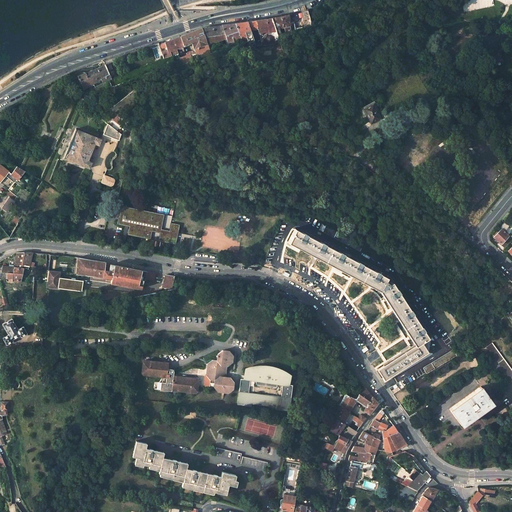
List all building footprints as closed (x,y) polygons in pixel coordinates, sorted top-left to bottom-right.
[(305,23),(312,23),(308,10),(302,12),(305,23)] [(298,30),(295,21),(291,23),(289,15),(283,16),(271,18),(275,31),(277,35),(279,38),(282,37),(282,34),(279,28),(284,27),(286,33),(298,30)] [(241,40),(247,39),(249,43),(253,44),(250,30),(257,29),(260,41),(273,41),(272,36),(271,32),(275,31),(271,18),(235,23),(240,39),(241,38),(241,40)] [(237,40),(240,39),(235,23),(221,25),(226,39),(228,45),(235,43),(234,41),(237,40)] [(208,44),(226,39),(221,25),(202,28),(208,44)] [(208,44),(202,28),(180,36),(184,46),(191,43),(194,50),(197,57),(198,57),(198,58),(210,53),(209,50),(211,50),(210,48),(209,48),(208,44)] [(165,42),(159,44),(161,48),(166,47),(167,50),(162,51),(164,58),(175,56),(178,55),(180,61),(182,64),(197,57),(194,50),(183,54),(180,47),(184,46),(180,36),(165,42)] [(492,55),(495,62),(502,60),(498,52),(492,55)] [(112,79),(105,64),(86,72),(86,71),(78,75),(79,76),(74,78),(82,90),(102,79),(104,83),(112,79)] [(380,119),(373,105),(364,109),(371,123),(380,119)] [(89,110),(85,108),(83,111),(82,111),(77,123),(97,131),(102,119),(88,113),(89,110)] [(108,123),(104,133),(119,139),(121,133),(108,123)] [(75,128),(63,157),(89,168),(91,162),(87,160),(95,143),(99,145),(101,139),(75,128)] [(24,170),(16,166),(10,174),(0,164),(0,180),(4,175),(14,183),(24,170)] [(114,179),(104,174),(101,181),(111,186),(114,179)] [(6,211),(14,201),(8,197),(1,207),(6,211)] [(167,230),(159,228),(162,214),(121,205),(117,224),(129,226),(127,234),(175,245),(177,236),(175,236),(175,233),(178,233),(179,225),(169,222),(167,230)] [(361,252),(364,247),(365,245),(324,222),(320,229),(361,252)] [(301,232),(295,229),(288,242),(295,246),(315,257),(335,267),(353,277),(371,286),(379,291),(387,303),(398,320),(409,337),(415,346),(378,370),(385,381),(397,373),(417,360),(429,353),(421,342),(428,338),(423,330),(423,329),(421,326),(420,326),(412,313),(410,309),(409,309),(398,292),(399,292),(396,288),(395,288),(391,282),(390,283),(386,278),(387,277),(379,273),(380,273),(375,270),(375,271),(361,264),(361,263),(357,261),(357,262),(342,254),(342,253),(339,251),(338,252),(324,244),(324,243),(320,241),(319,242),(305,234),(306,233),(302,231),(301,232)] [(508,237),(501,229),(493,237),(501,245),(502,243),(508,237)] [(18,282),(19,274),(20,271),(21,264),(23,252),(16,253),(15,253),(14,267),(2,265),(0,271),(7,273),(6,279),(13,280),(12,281),(18,282)] [(29,266),(32,253),(28,252),(23,252),(21,264),(29,266)] [(78,257),(76,274),(91,276),(111,278),(110,283),(138,288),(138,285),(144,286),(146,279),(157,281),(159,274),(113,265),(105,262),(92,260),(78,257)] [(46,280),(45,286),(56,288),(58,277),(58,271),(47,270),(46,280)] [(165,275),(163,286),(172,288),(174,276),(165,275)] [(58,277),(56,288),(81,290),(82,280),(58,277)] [(10,318),(1,323),(6,334),(1,337),(4,344),(11,340),(10,339),(18,334),(19,336),(25,332),(21,326),(16,328),(10,318)] [(511,369),(493,342),(487,347),(511,381),(511,369)] [(463,354),(459,348),(454,350),(458,356),(463,354)] [(205,363),(204,374),(202,376),(201,384),(206,386),(207,379),(212,380),(211,386),(215,390),(224,392),(230,388),(231,382),(227,377),(223,377),(225,365),(230,362),(231,355),(227,351),(221,350),(215,355),(215,360),(210,360),(205,363)] [(424,368),(428,374),(458,356),(454,350),(424,368)] [(141,374),(163,377),(162,383),(158,382),(157,390),(168,392),(168,390),(190,393),(193,391),(194,381),(191,379),(169,376),(170,368),(164,368),(165,362),(142,359),(140,362),(139,373),(141,374)] [(239,379),(236,405),(249,406),(249,405),(274,408),(274,409),(288,411),(291,386),(287,385),(288,378),(282,375),(275,372),(264,369),(254,369),(244,371),(243,380),(239,379)] [(356,403),(357,401),(358,402),(367,407),(364,411),(370,415),(378,404),(378,403),(368,390),(365,387),(359,397),(353,399),(346,395),(340,405),(350,413),(356,403)] [(492,404),(480,388),(451,408),(463,425),(492,404)] [(344,424),(351,413),(350,413),(340,405),(333,417),(344,424)] [(358,418),(355,416),(352,420),(359,424),(359,425),(361,426),(363,422),(358,418)] [(329,423),(334,425),(331,430),(337,434),(339,434),(340,434),(342,430),(343,429),(345,425),(344,424),(333,417),(329,423)] [(378,421),(374,420),(371,426),(377,430),(382,431),(386,429),(387,426),(378,421)] [(383,438),(384,452),(390,453),(408,445),(394,425),(386,429),(382,431),(383,438)] [(348,427),(346,431),(354,436),(355,435),(357,432),(348,427)] [(381,440),(379,439),(380,436),(375,433),(372,436),(368,434),(363,433),(359,438),(365,441),(365,444),(377,450),(381,440)] [(337,441),(345,445),(343,448),(347,450),(352,442),(352,441),(349,439),(348,440),(339,435),(336,441),(337,441)] [(346,455),(347,450),(343,448),(345,445),(337,441),(334,448),(346,455)] [(147,445),(138,443),(134,458),(136,459),(138,459),(137,464),(143,465),(149,467),(159,469),(159,472),(158,474),(160,474),(170,477),(172,477),(183,480),(182,482),(182,485),(213,492),(223,495),(224,489),(227,490),(228,485),(233,486),(234,481),(236,475),(222,472),(221,477),(220,481),(216,480),(217,476),(214,475),(213,478),(196,474),(196,471),(193,470),(192,473),(185,471),(186,469),(186,467),(176,464),(177,462),(175,462),(173,461),(172,463),(162,461),(162,459),(163,456),(153,454),(154,451),(152,451),(150,450),(149,454),(144,452),(145,449),(147,445)] [(365,444),(364,447),(363,450),(364,454),(375,456),(377,450),(365,444)] [(363,450),(355,447),(353,446),(351,452),(356,454),(364,454),(363,450)] [(242,454),(216,448),(215,456),(240,462),(242,454)] [(356,457),(350,455),(348,460),(351,461),(361,463),(362,461),(373,464),(375,456),(364,454),(356,454),(356,457)] [(268,462),(243,457),(241,464),(266,470),(268,462)] [(142,468),(143,465),(137,464),(138,459),(136,459),(134,466),(142,468)] [(346,481),(353,483),(357,468),(370,471),(373,464),(362,461),(361,463),(351,461),(346,481)] [(428,472),(423,477),(420,474),(409,487),(416,491),(430,475),(428,472)] [(182,485),(181,487),(213,495),(213,492),(182,485)] [(426,490),(422,496),(431,500),(435,493),(437,494),(439,490),(437,489),(429,487),(426,490)] [(472,506),(475,504),(475,503),(482,494),(478,491),(470,502),(470,503),(472,506)] [(293,511),(296,497),(283,495),(280,510),(292,511),(293,511)] [(425,510),(431,500),(422,496),(417,505),(425,510)]
